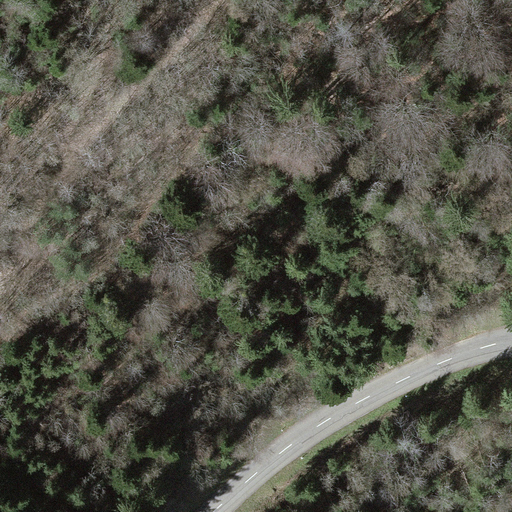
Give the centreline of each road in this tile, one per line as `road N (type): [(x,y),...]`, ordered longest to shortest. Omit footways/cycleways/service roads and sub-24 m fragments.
road 1 (tertiary): [(212,511),(333,415),(439,363),(511,340)]
road 2 (track): [(0,290),(119,0)]
